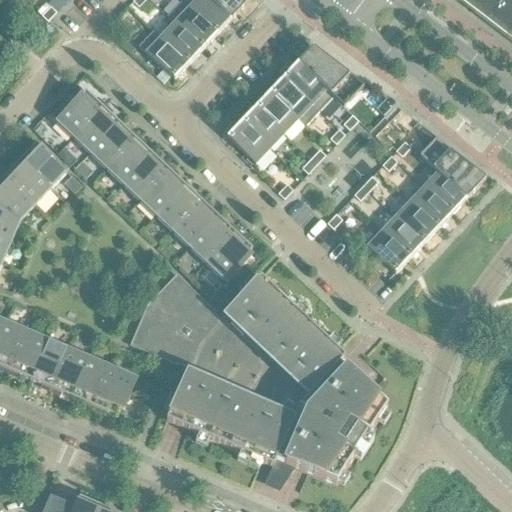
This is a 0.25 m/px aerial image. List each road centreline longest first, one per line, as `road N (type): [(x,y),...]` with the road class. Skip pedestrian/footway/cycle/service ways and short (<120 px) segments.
road 1 (residential): [(173,123),(376,320)]
road 2 (residential): [(0,126),(66,55),(80,51),(100,56),(173,123)]
road 3 (residential): [(193,511),(0,427)]
road 4 (tertiary): [(348,22),(511,146)]
road 5 (residential): [(423,427),(445,354),(511,256)]
road 6 (residential): [(173,123),(286,0)]
road 7 (tertiary): [(511,88),(392,0)]
road 8 (residential): [(423,427),(511,511)]
